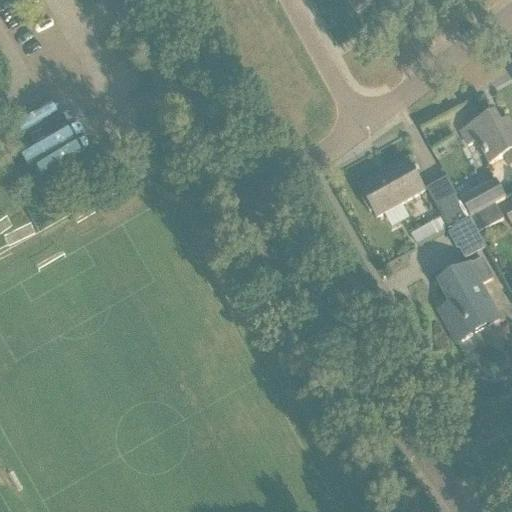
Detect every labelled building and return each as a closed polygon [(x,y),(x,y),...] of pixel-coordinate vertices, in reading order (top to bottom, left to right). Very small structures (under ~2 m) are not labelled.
[(378,2),(376,0),(346,0),(355,15),(378,2)] [(49,153),(90,131),(80,112),(39,133),(49,153)] [(511,169),(511,167),(511,126),(508,120),(500,124),(494,115),(461,133),(468,147),(477,142),(490,166),(505,158),(511,169)] [(408,163),(360,190),(364,197),(361,198),(370,215),(373,213),(377,220),(384,216),(391,228),(409,219),(402,206),(425,193),(408,163)] [(448,179),(427,191),(428,194),(444,222),(449,231),(470,220),(458,199),(449,182),(448,179)] [(495,206),(505,201),(495,182),(461,201),(471,219),(495,206)] [(504,221),(495,206),(471,219),(479,235),(504,221)] [(470,220),(449,232),(465,261),(486,249),(470,220)] [(470,266),(470,267),(439,285),(450,306),(439,312),(457,345),(500,322),(481,287),(494,280),(482,259),(470,266)]
